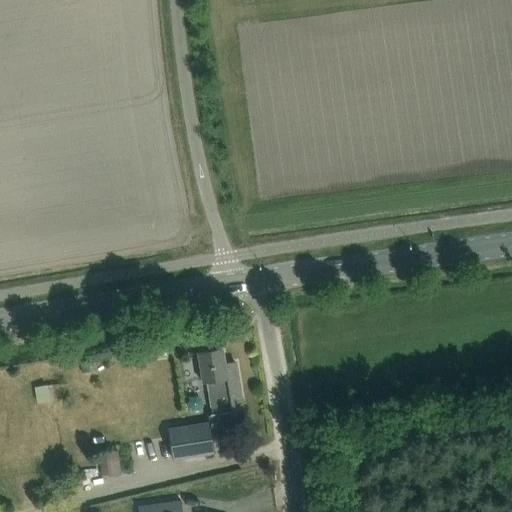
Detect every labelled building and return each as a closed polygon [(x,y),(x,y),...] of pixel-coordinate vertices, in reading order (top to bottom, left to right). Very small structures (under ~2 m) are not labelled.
[(222,348),(198,352),(201,372),(203,382),(203,383),(206,383),(211,411),(212,414),(208,414),(209,422),(212,436),(233,432),(241,420),(239,409),(244,409),(236,360),(224,362),(222,348)] [(79,361),(82,373),(97,370),(95,358),(79,361)] [(209,422),(168,429),(173,459),(214,452),(212,436),(209,422)] [(122,475),(118,450),(98,453),(101,475),(108,474),(109,477),(122,475)] [(156,503),(138,506),(138,511),(183,511),(182,499),(156,503)]
